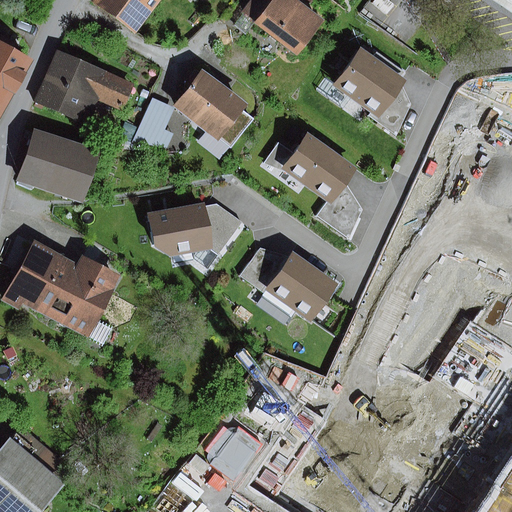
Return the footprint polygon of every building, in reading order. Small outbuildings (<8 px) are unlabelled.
[(159,0),(94,0),(90,6),(133,37),(159,0)] [(321,27),(286,0),(254,0),(241,17),(296,59),(321,27)] [(0,104),(26,57),(0,42),(0,104)] [(398,80),(357,51),(332,85),(373,114),(398,80)] [(133,83),(57,54),(37,104),(88,124),(97,102),(122,112),(133,83)] [(245,110),(203,77),(174,111),(216,145),(245,110)] [(505,111),(468,94),(437,161),(511,195),(511,193),(511,141),(494,133),(505,111)] [(171,108),(149,99),(130,146),(162,158),(171,135),(162,131),(171,108)] [(93,154),(28,132),(12,183),(77,204),(93,154)] [(347,167),(302,135),(277,169),(323,201),(347,167)] [(195,207),(146,216),(152,249),(164,255),(203,248),(195,207)] [(79,268),(30,244),(2,299),(88,341),(120,278),(83,259),(79,268)] [(331,283),(290,254),(266,288),(307,317),(331,283)] [(333,388),(317,416),(339,428),(354,400),(333,388)] [(511,409),(472,478),(511,498),(511,409)] [(368,414),(351,439),(381,459),(398,435),(368,414)] [(256,417),(187,504),(197,511),(266,511),(309,459),(256,417)] [(8,440),(0,448),(0,511),(42,511),(63,490),(8,440)]
